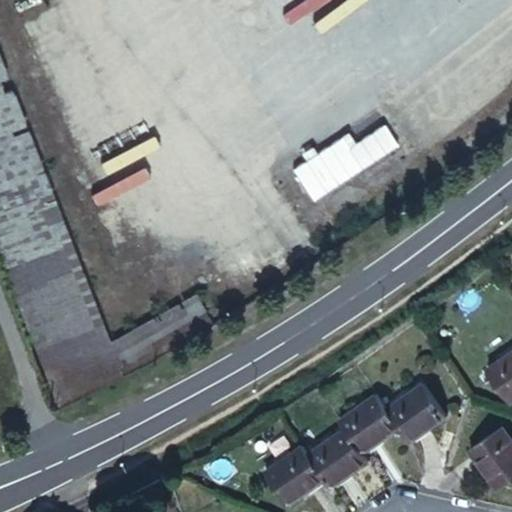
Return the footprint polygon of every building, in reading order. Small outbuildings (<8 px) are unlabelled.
[(0,54),(0,256),(67,428),(134,390),(159,376),(225,339),(206,308),(117,358),(0,54)] [(308,176),(296,185),(317,217),(401,160),(386,139),(351,163),(343,153),(319,169),(308,176)] [(314,162),(304,169),(308,176),(319,169),(314,162)] [(511,388),(492,403),(511,432),(511,388)] [(423,452),(403,422),(365,449),(385,479),(423,452)] [(370,470),(352,443),(313,469),(332,496),(370,470)] [(476,511),(483,511),(508,492),(480,457),(453,477),(476,511)] [(334,511),(314,485),(277,510),(278,511),(334,511)]
